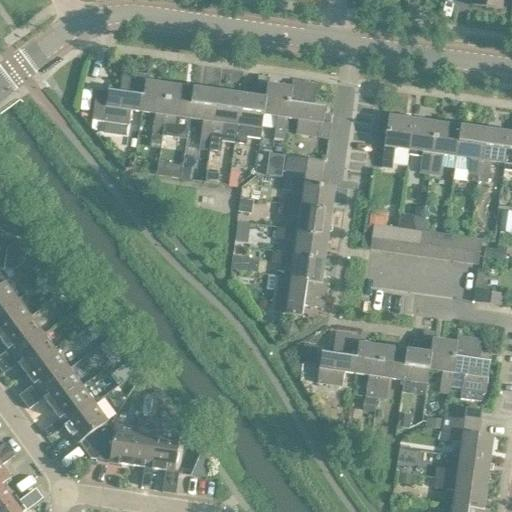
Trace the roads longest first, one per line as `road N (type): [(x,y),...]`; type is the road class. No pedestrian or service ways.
road 1 (tertiary): [(80,19),(142,13),(331,40)]
road 2 (tertiary): [(331,40),(511,65)]
road 3 (residential): [(511,325),(468,317),(462,287),(371,276)]
road 4 (residential): [(202,511),(60,491)]
